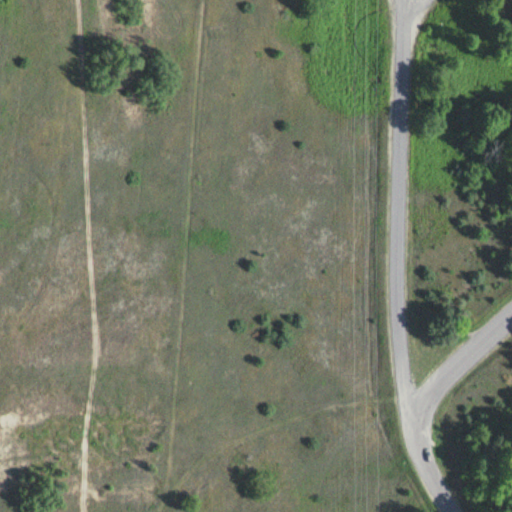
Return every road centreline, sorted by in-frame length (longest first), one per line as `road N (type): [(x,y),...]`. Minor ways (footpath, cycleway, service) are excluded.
road 1 (residential): [(412,0),(405,22),(403,354),(434,485),(448,511)]
road 2 (residential): [(511,313),(411,394)]
